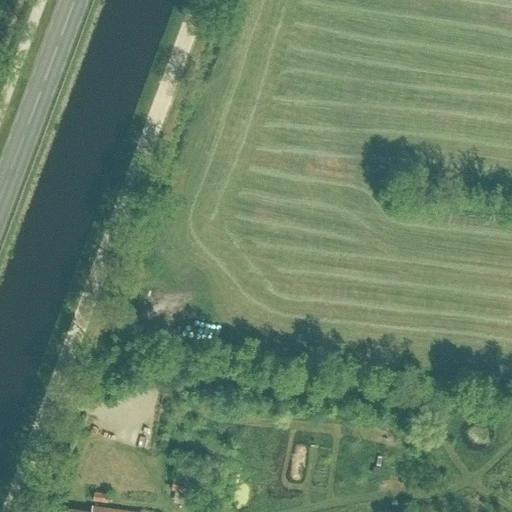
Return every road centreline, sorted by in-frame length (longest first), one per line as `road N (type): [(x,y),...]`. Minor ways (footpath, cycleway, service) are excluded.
road 1 (unclassified): [(13,511),(202,0)]
road 2 (primary): [(0,193),(71,0)]
